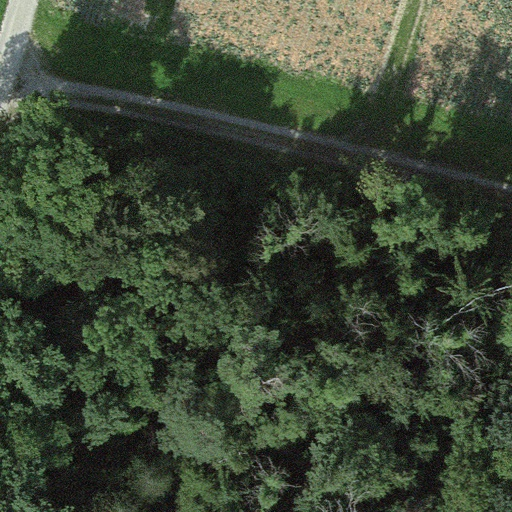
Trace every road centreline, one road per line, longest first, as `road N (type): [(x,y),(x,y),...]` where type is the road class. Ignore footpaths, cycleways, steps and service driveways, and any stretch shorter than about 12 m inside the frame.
road 1 (track): [(511,204),(13,92)]
road 2 (track): [(32,0),(0,125)]
